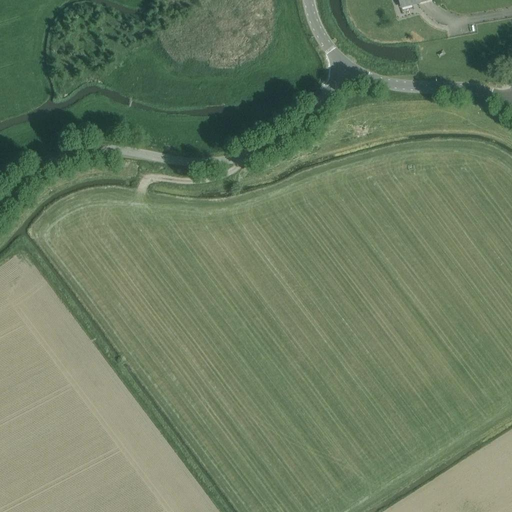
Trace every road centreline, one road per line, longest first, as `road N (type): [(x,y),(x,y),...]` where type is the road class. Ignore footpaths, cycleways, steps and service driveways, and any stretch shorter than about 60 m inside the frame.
road 1 (unclassified): [(0,208),(45,165),(84,150),(198,162),(254,151),(306,117),(344,66)]
road 2 (unclassified): [(510,102),(468,89),(370,81),(344,66)]
